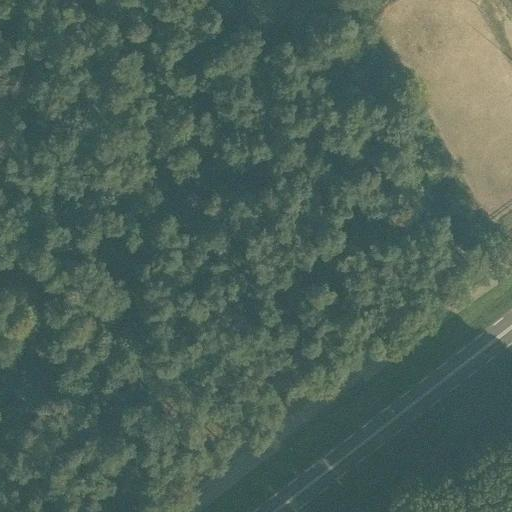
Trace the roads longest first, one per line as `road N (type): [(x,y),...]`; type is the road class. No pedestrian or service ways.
road 1 (unclassified): [(184,511),(511,263)]
road 2 (primary): [(271,511),(511,328)]
